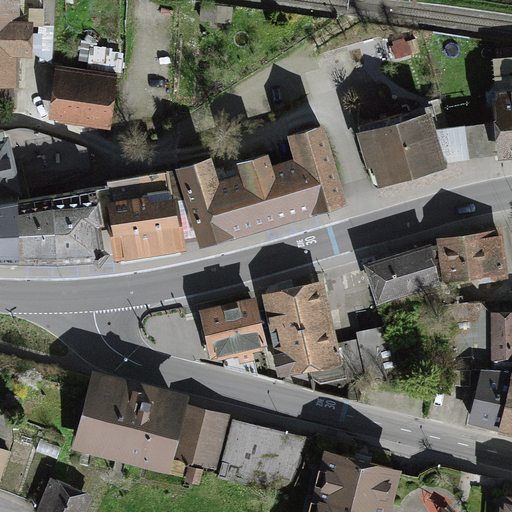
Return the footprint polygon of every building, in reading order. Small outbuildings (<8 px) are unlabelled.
[(15,0),(0,0),(0,80),(14,81),(15,50),(28,50),(28,22),(15,22),(15,0)] [(511,151),(511,46),(497,48),(498,60),(495,60),(497,91),(489,92),(492,122),(492,126),(500,126),(503,152),(511,151)] [(59,83),(55,109),(111,117),(117,74),(91,70),(89,87),(59,83)] [(358,125),(369,163),(377,161),(382,180),(459,158),(450,127),(433,132),(428,114),(404,120),(401,113),(358,125)] [(492,122),(450,127),(459,158),(496,153),(492,122)] [(342,199),(321,126),(292,134),(300,160),(270,169),(266,154),(242,161),(246,176),(217,184),(209,158),(181,167),(202,239),(342,199)] [(16,128),(3,132),(3,131),(0,131),(0,191),(15,188),(9,159),(27,155),(32,185),(88,176),(83,146),(27,129),(23,128),(16,128)] [(97,187),(99,196),(104,223),(113,222),(119,255),(180,245),(167,170),(107,180),(108,185),(97,187)] [(96,224),(104,223),(99,196),(53,203),(57,259),(102,256),(96,224)] [(17,209),(16,201),(0,202),(0,256),(19,258),(17,209)] [(57,259),(53,203),(17,209),(19,258),(57,259)] [(459,273),(485,270),(486,280),(505,277),(499,233),(440,242),(440,244),(431,245),(437,280),(439,279),(443,307),(463,303),(459,273)] [(437,280),(431,245),(369,265),(379,298),(437,280)] [(343,370),(338,347),(330,349),(317,286),(295,291),(310,365),(313,377),(343,370)] [(278,321),(272,322),(279,357),(285,355),(288,370),(310,365),(295,291),(272,296),(278,321)] [(511,322),(494,324),(494,319),(480,301),(463,303),(443,307),(451,367),(493,366),(493,368),(511,367),(511,322)] [(261,339),(253,302),(213,311),(213,308),(205,310),(203,314),(211,350),(226,347),(228,353),(224,366),(257,375),(251,349),(260,347),(258,340),(261,339)] [(358,341),(366,378),(398,377),(389,331),(357,338),(358,341)] [(349,372),(354,378),(366,378),(358,341),(343,343),(349,372)] [(472,421),(500,427),(501,425),(511,380),(511,370),(484,370),(472,421)] [(511,380),(501,425),(509,427),(510,422),(511,422),(511,380)] [(290,495),(303,467),(310,439),(97,384),(83,440),(161,460),(159,470),(186,477),(189,463),(219,471),(218,477),(290,495)] [(0,477),(9,451),(0,447),(0,477)] [(382,511),(393,468),(331,453),(327,469),(331,470),(328,482),(327,487),(323,486),(319,501),(323,502),(320,511),(382,511)] [(37,511),(74,511),(81,498),(49,484),(37,511)]
